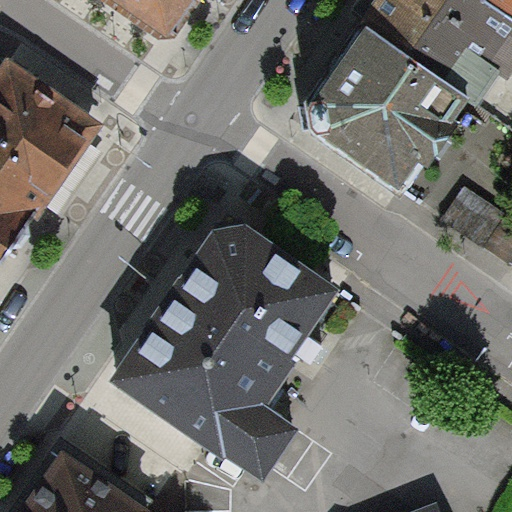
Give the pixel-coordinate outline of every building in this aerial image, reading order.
[(107,0),(168,41),(196,0),(107,0)] [(511,51),(511,31),(469,0),(384,0),(358,32),(427,84),(479,121),(506,85),(494,77),(511,51)] [(511,0),(469,0),(511,31),(511,0)] [(427,84),(358,32),(290,122),(412,214),(450,164),(397,124),(427,84)] [(105,118),(5,48),(0,54),(0,163),(49,198),(105,118)] [(0,163),(0,270),(49,198),(0,163)] [(511,269),(511,227),(461,192),(436,228),(506,277),(511,269)] [(331,276),(234,209),(121,371),(216,437),(223,427),(258,452),(285,413),(252,390),(331,276)] [(160,511),(58,453),(23,511),(160,511)] [(389,509),(381,511),(442,511),(434,491),(389,509)]
